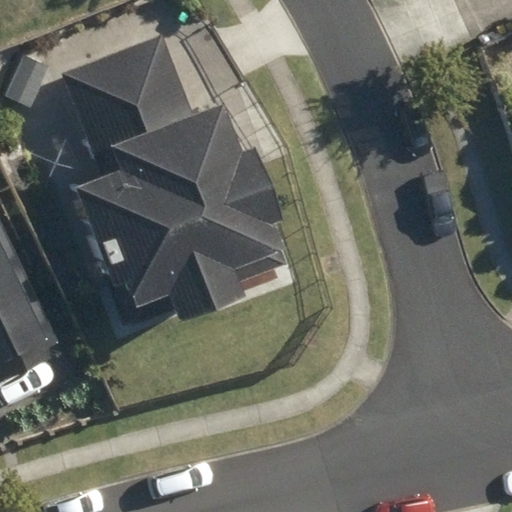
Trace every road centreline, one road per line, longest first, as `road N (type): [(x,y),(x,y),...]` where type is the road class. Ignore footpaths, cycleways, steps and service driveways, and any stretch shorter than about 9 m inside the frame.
road 1 (residential): [(464,428),(396,172),(319,0)]
road 2 (residential): [(135,511),(296,462),(464,428)]
